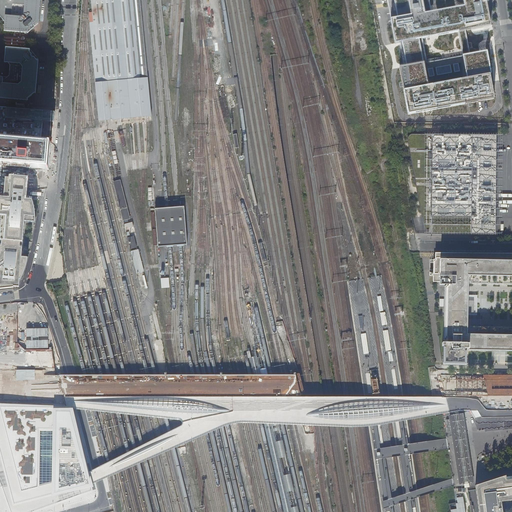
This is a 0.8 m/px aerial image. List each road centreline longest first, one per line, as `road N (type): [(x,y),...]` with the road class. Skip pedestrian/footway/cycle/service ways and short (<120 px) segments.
road 1 (secondary): [(511,392),(64,389)]
road 2 (residential): [(53,194),(69,0)]
road 3 (residential): [(74,511),(98,504),(102,494),(77,393)]
